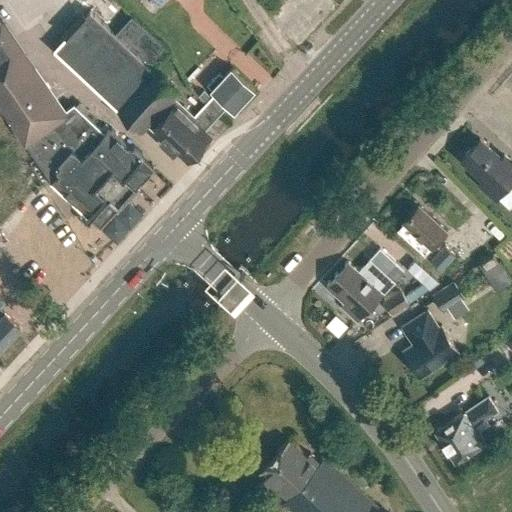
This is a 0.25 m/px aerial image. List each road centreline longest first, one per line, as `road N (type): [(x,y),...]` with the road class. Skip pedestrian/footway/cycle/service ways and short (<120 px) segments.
road 1 (unclassified): [(267,312),(511,35)]
road 2 (secondary): [(173,228),(384,0)]
road 3 (unclassified): [(79,511),(267,312)]
road 4 (primary): [(440,511),(377,422),(267,312)]
road 5 (primary): [(0,416),(173,228)]
road 6 (primary): [(267,312),(173,228)]
